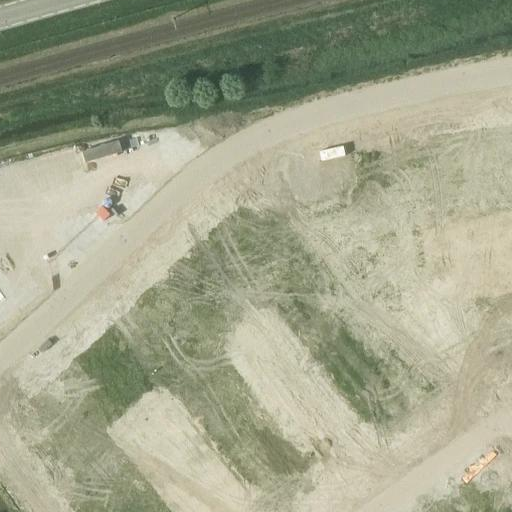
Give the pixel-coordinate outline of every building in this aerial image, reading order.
[(494,138),(487,139),(493,175),(511,172),(511,157),(508,132),(493,134),(494,138)] [(469,167),(456,169),(460,195),(475,192),(473,183),(494,179),(493,175),(487,139),(465,143),(469,167)] [(429,151),(407,156),(416,192),(417,195),(437,190),(439,200),(453,196),(447,171),(435,174),(429,151)] [(399,154),(385,158),(395,197),(416,192),(407,156),(400,158),(399,154)] [(372,165),(365,166),(374,202),(395,197),(385,158),(371,161),(372,165)] [(349,196),(336,199),(343,224),(357,220),(354,211),(375,206),(374,202),(365,166),(343,172),(349,196)] [(296,186),(277,197),(296,229),(298,232),(316,221),(321,230),(333,222),(320,200),(309,206),(296,186)] [(269,198),(257,205),(277,240),(296,229),(277,197),(271,201),(269,198)] [(246,216),(240,219),(259,251),(277,240),(257,205),(244,213),(246,216)] [(233,252),(220,260),(235,281),(248,273),(243,265),(261,254),(259,251),(240,219),(221,231),(233,252)] [(415,226),(403,229),(405,238),(416,235),(415,226)] [(403,229),(391,232),(393,240),(405,238),(403,229)] [(304,261),(295,269),(300,276),(310,269),(304,261)] [(295,269),(285,276),(290,283),(300,276),(295,269)] [(277,282),(268,289),(273,296),(283,289),(277,282)] [(159,284),(142,301),(167,326),(184,310),(159,284)] [(511,288),(503,291),(505,300),(511,298),(511,288)] [(342,290),(334,295),(342,306),(350,300),(342,290)] [(503,291),(490,293),(492,303),(505,300),(503,291)] [(142,301),(126,317),(151,343),(167,326),(142,301)] [(308,303),(278,325),(291,344),(321,322),(308,303)] [(355,307),(347,313),(355,323),(363,318),(355,307)] [(126,317),(110,333),(135,359),(151,343),(126,317)] [(363,318),(355,323),(362,334),(371,328),(363,318)] [(321,322),(291,344),(304,361),(334,339),(321,322)] [(110,333),(93,350),(118,376),(135,359),(110,333)] [(334,339),(304,361),(317,378),(347,356),(334,339)] [(511,339),(495,346),(507,381),(511,379),(511,339)] [(381,342),(373,348),(380,358),(388,352),(381,342)] [(388,352),(380,358),(388,369),(396,363),(388,352)] [(212,353),(202,361),(207,368),(218,361),(212,353)] [(235,356),(196,384),(212,405),(250,377),(235,356)] [(347,356),(317,378),(330,396),(359,374),(347,356)] [(202,361),(192,369),(197,376),(207,368),(202,361)] [(70,370),(52,385),(74,413),(93,398),(70,370)] [(359,374),(330,396),(342,413),(372,391),(359,374)] [(250,377),(212,405),(227,426),(265,397),(250,377)] [(406,377),(398,382),(406,393),(414,387),(406,377)] [(175,381),(165,388),(170,396),(181,388),(175,381)] [(52,385),(34,399),(56,427),(74,413),(52,385)] [(414,387),(406,393),(414,403),(422,398),(414,387)] [(165,388),(154,396),(160,403),(170,396),(165,388)] [(372,391),(342,413),(355,430),(355,431),(385,408),(372,391)] [(265,397),(227,426),(242,446),(280,417),(265,397)] [(34,399),(16,413),(38,442),(56,427),(34,399)] [(187,407),(180,413),(187,423),(195,418),(187,407)] [(385,408),(355,431),(369,450),(400,428),(385,408)] [(16,413),(0,426),(0,431),(20,456),(38,442),(16,413)] [(280,417),(242,446),(257,466),(295,438),(280,417)] [(195,418),(187,423),(195,433),(202,428),(195,418)] [(106,432),(95,440),(101,447),(111,439),(106,432)] [(295,438),(257,466),(272,486),(310,458),(295,438)] [(95,440),(85,447),(90,455),(101,447),(95,440)] [(217,448),(210,453),(217,464),(225,458),(217,448)] [(225,458),(217,464),(225,474),(232,469),(225,458)] [(310,458),(272,486),(287,508),(326,479),(310,458)] [(69,459),(59,467),(64,474),(74,467),(69,459)] [(115,460),(108,466),(116,476),(123,471),(115,460)] [(83,467),(44,496),(56,511),(67,511),(99,489),(83,467)] [(59,467),(48,474),(54,482),(64,474),(59,467)] [(123,471),(116,476),(123,486),(131,481),(123,471)] [(99,489),(67,511),(109,511),(114,509),(99,489)] [(247,489),(240,494),(247,504),(255,499),(247,489)] [(255,499),(247,504),(252,511),(258,511),(262,509),(255,499)] [(145,501),(138,506),(142,511),(151,511),(153,511),(145,501)] [(511,511),(511,503),(510,501),(495,511),(511,511)]
